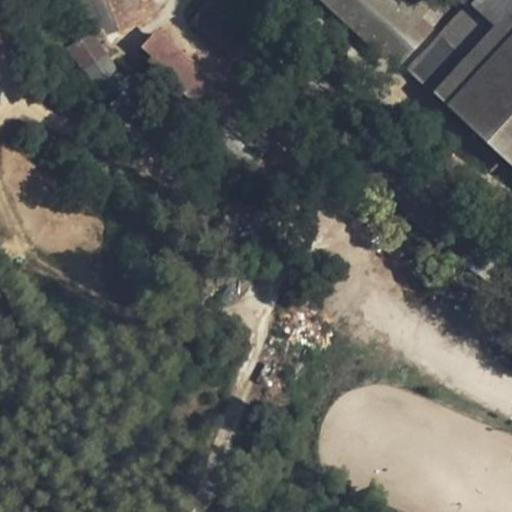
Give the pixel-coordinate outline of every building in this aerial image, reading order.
[(81,0),(102,38),(158,9),(154,0),(81,0)] [(207,0),(186,24),(459,263),(479,239),(207,0)] [(317,0),(366,45),(393,64),(431,22),(409,0),(317,0)] [(511,0),(466,0),(402,68),(445,106),(511,35),(511,0)] [(65,46),(107,109),(133,94),(90,31),(65,46)] [(160,32),(136,59),(246,156),(270,129),(160,32)] [(511,35),(445,106),(511,170),(511,35)]
